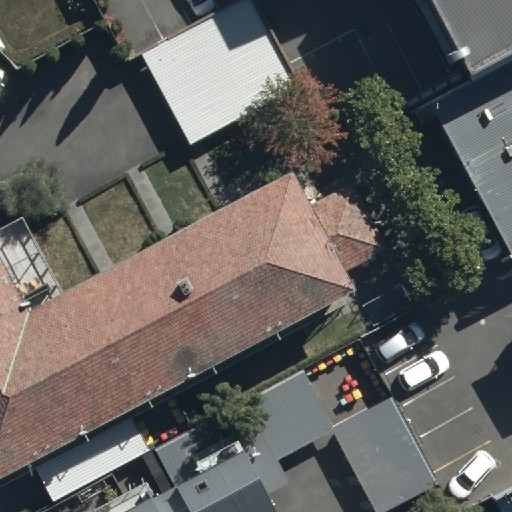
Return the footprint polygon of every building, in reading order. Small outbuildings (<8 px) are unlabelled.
[(299,89),(250,0),(237,0),(139,53),(190,147),(299,89)] [(511,57),(511,0),(427,0),(469,80),(511,57)] [(511,62),(433,104),(511,254),(511,62)] [(0,256),(0,482),(358,296),(344,269),(388,246),(357,186),(310,210),(292,177),(30,313),(0,256)] [(99,511),(281,511),(271,492),(291,481),(279,459),(333,430),(305,374),(143,458),(155,481),(98,511),(99,511)] [(390,400),(333,430),(376,511),(389,511),(437,487),(390,400)] [(511,511),(511,485),(489,498),(496,511),(511,511)]
